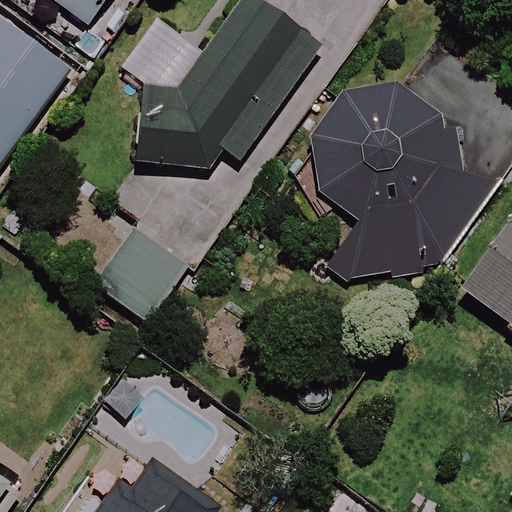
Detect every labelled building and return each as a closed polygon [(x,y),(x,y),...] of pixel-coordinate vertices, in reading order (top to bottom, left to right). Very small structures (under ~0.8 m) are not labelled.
[(107,0),(40,0),(84,32),(107,0)] [(316,52),(242,0),(235,0),(205,44),(212,50),(175,103),(147,97),(132,163),(204,180),(219,159),(238,163),(316,52)] [(0,167),(67,72),(0,24),(0,167)] [(324,270),(344,282),(445,275),(511,166),(511,94),(429,42),(392,102),(344,100),(306,161),(324,211),(350,227),(324,270)] [(185,278),(82,203),(49,248),(121,300),(108,318),(139,341),(185,278)] [(511,226),(511,225),(461,300),(511,333),(511,226)] [(213,511),(139,460),(105,509),(100,506),(96,511),(213,511)] [(366,511),(339,494),(326,511),(366,511)]
